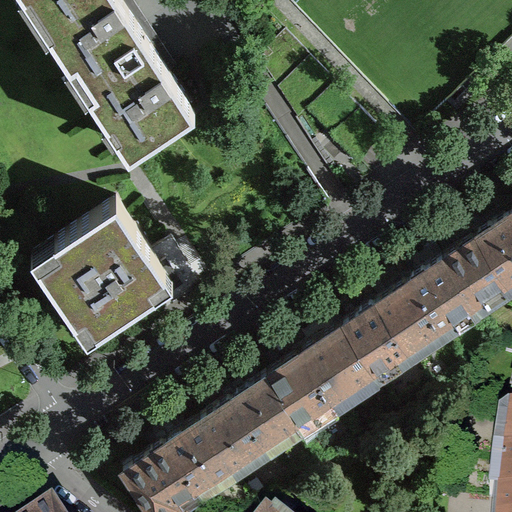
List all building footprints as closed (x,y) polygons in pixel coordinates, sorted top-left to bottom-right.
[(28,0),(45,25),(38,29),(60,62),(66,57),(84,85),(78,89),(97,118),(103,114),(112,127),(105,131),(116,146),(118,144),(122,152),(190,111),(155,56),(117,0),(28,0)] [(309,112),(359,164),(386,138),(261,8),(238,31),(298,122),(309,112)] [(458,96),(453,91),(449,95),(459,106),(480,86),(474,80),(458,96)] [(114,196),(28,253),(85,338),(153,293),(146,283),(155,277),(163,272),(114,196)] [(511,273),(511,208),(510,205),(486,221),(476,227),(508,275),(511,273)] [(443,249),(475,298),(508,275),(476,227),(452,243),(443,249)] [(410,271),(442,319),(475,298),(443,249),(419,265),(410,271)] [(376,293),(408,341),(442,319),(410,271),(387,286),(376,293)] [(353,308),(343,315),(375,363),(408,341),(376,293),(353,308)] [(376,365),(375,363),(343,315),(313,335),(301,343),(332,392),(333,393),(376,365)] [(267,365),(299,414),(332,392),(301,343),(278,358),(267,365)] [(266,436),(299,414),(267,365),(245,380),(234,388),(266,436)] [(200,410),(232,457),(232,458),(266,436),(234,388),(211,403),(200,410)] [(167,432),(199,480),(232,457),(200,410),(177,425),(167,432)] [(511,411),(509,411),(505,437),(497,436),(495,452),(511,454),(511,411)] [(160,511),(182,498),(178,493),(199,480),(167,432),(137,452),(123,461),(135,478),(131,480),(143,499),(147,496),(157,511),(160,511)] [(498,495),(505,496),(511,496),(511,454),(495,452),(493,468),(501,469),(498,495)] [(511,511),(511,496),(505,496),(503,511),(511,511)]
